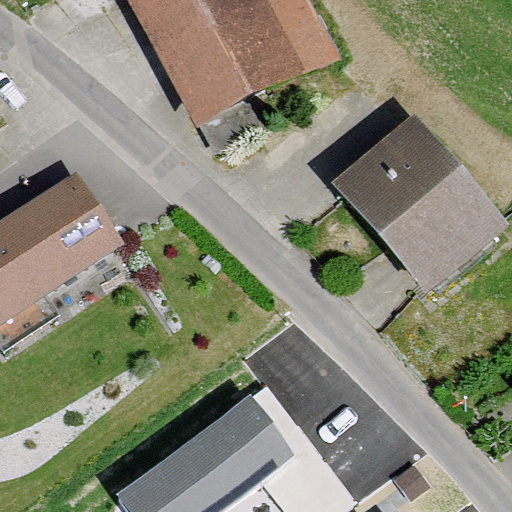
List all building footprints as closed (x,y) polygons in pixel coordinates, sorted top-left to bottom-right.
[(301,0),(111,0),(175,132),(329,58),(301,0)] [(399,121),(313,189),(404,302),(490,234),(399,121)] [(76,188),(0,237),(0,332),(119,254),(76,188)] [(511,383),(502,392),(511,403),(511,383)] [(124,505),(130,511),(210,511),(287,452),(250,405),(124,505)]
